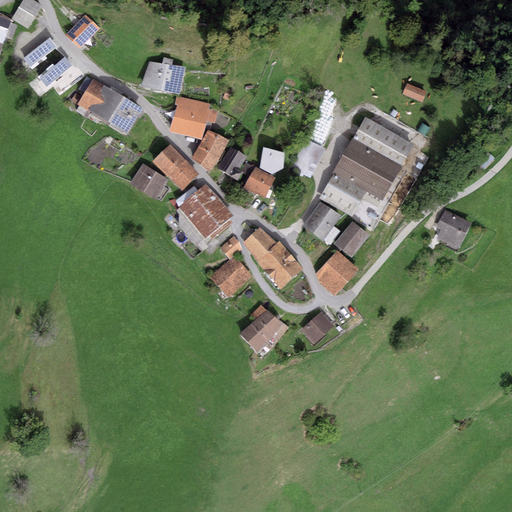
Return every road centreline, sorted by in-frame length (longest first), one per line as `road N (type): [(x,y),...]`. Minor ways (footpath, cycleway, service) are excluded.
road 1 (residential): [(42,0),(58,33),(147,107),(233,210)]
road 2 (track): [(353,293),(431,207),(494,173),(511,151)]
road 3 (residential): [(233,210),(246,256),(280,303),(296,310),(334,303)]
road 4 (residential): [(334,303),(287,243),(233,210)]
